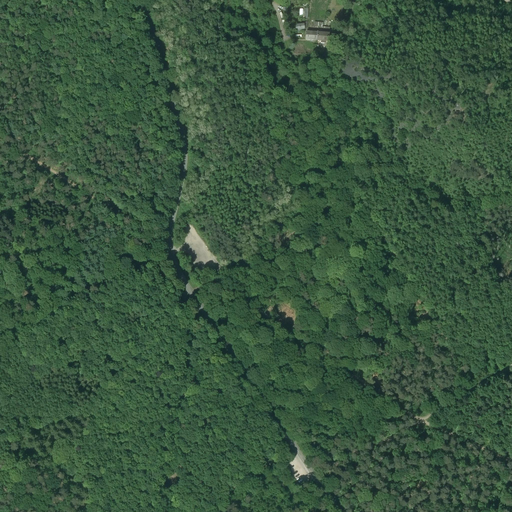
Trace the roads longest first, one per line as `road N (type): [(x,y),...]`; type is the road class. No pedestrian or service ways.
road 1 (unclassified): [(340,511),(173,263),(168,236),(184,151),(142,0)]
road 2 (unknown): [(394,405),(356,426),(319,420),(303,374),(259,336),(267,249),(350,183),(336,150),(341,116),(284,37)]
road 3 (track): [(181,296),(222,283),(420,420)]
road 4 (track): [(91,0),(134,122),(140,228)]
road 5 (track): [(189,365),(216,396),(239,450),(313,511)]
road 6 (track): [(0,138),(140,228)]
road 7 (unknown): [(350,183),(376,176),(477,214),(500,208)]
road 8 (track): [(152,262),(60,303),(18,338)]
road 9 (track): [(173,511),(174,429),(190,389),(189,365)]
road 10 (track): [(420,420),(363,451),(294,444)]
